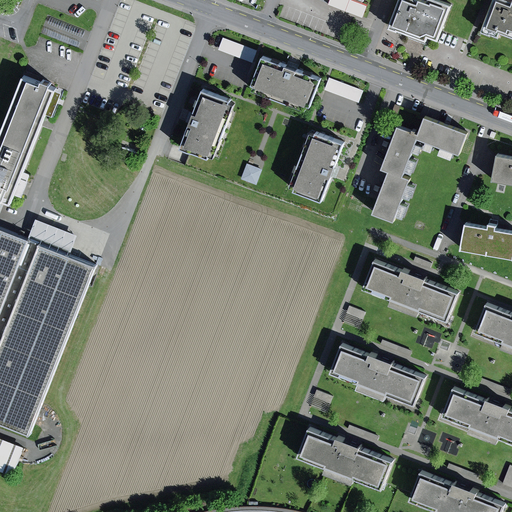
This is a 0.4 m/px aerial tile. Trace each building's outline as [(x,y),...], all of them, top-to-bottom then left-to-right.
[(422,0),(420,0),(395,0),(384,29),(419,43),(423,37),(432,40),(448,3),(439,0),(422,0)] [(511,3),(503,0),(490,0),(478,33),(494,39),(496,34),(511,39),(511,3)] [(254,51),(222,41),(215,64),(246,74),(254,51)] [(318,82),(262,61),(251,91),(307,112),(318,82)] [(331,78),(327,89),(360,101),(364,90),(331,78)] [(63,94),(25,79),(0,141),(0,213),(5,200),(19,205),(63,94)] [(227,104),(196,92),(173,148),(204,160),(227,104)] [(413,134),(411,138),(453,154),(460,135),(419,118),(413,134)] [(382,173),(396,178),(411,138),(413,134),(393,126),(376,170),(382,173)] [(338,144),(308,133),(287,191),(317,202),(338,144)] [(511,160),(493,157),(489,181),(511,184),(511,160)] [(263,169),(248,164),(242,178),(257,184),(263,169)] [(396,178),(382,173),(365,216),(388,225),(405,182),(396,178)] [(483,229),(459,225),(455,251),(508,259),(511,235),(491,232),(492,227),(484,225),(483,229)] [(103,267),(0,227),(0,423),(36,437),(103,267)] [(419,257),(417,264),(432,268),(434,261),(419,257)] [(455,292),(369,261),(358,291),(444,322),(455,292)] [(511,315),(482,303),(470,331),(511,348),(511,315)] [(422,377),(336,345),(325,374),(411,406),(422,377)] [(511,412),(449,389),(438,417),(511,444),(511,412)] [(388,461),(305,428),(294,455),(377,489),(388,461)] [(25,453),(0,443),(0,472),(14,478),(25,453)] [(497,511),(500,506),(417,471),(405,498),(438,511),(497,511)]
